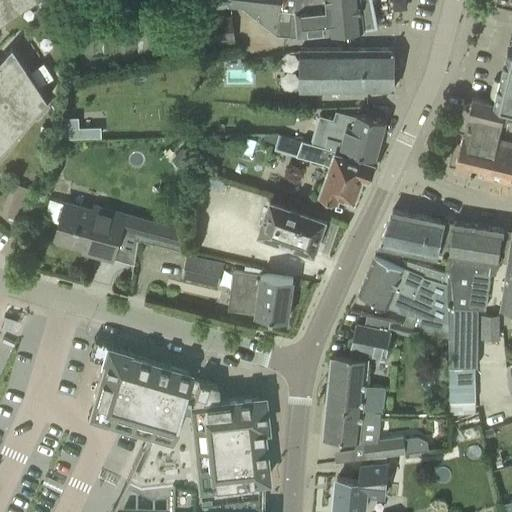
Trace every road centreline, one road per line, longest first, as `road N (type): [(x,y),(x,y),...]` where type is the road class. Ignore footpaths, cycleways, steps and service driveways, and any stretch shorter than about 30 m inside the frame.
road 1 (residential): [(298,371),(0,282)]
road 2 (tertiary): [(298,371),(392,172)]
road 3 (tertiary): [(392,172),(458,0)]
road 4 (tertiary): [(296,511),(298,371)]
road 5 (residential): [(392,172),(511,197)]
